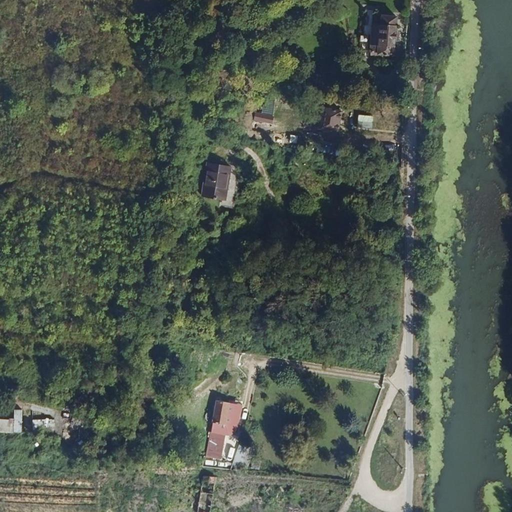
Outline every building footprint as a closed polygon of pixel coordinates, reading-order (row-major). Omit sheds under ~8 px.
[(395,54),(398,13),(381,12),(380,22),(372,21),(370,50),(378,51),(378,53),(395,54)] [(258,105),(256,121),(273,123),(275,108),(258,105)] [(339,132),(343,109),(322,105),(317,128),(339,132)] [(225,200),(232,165),(207,161),(201,196),(225,200)] [(230,402),(215,399),(212,422),(213,422),(227,424),(230,402)] [(242,404),(230,402),(227,424),(213,422),(211,433),(226,436),(231,435),(235,432),(238,427),(242,404)] [(33,418),(33,430),(55,430),(55,418),(33,418)] [(0,434),(14,434),(14,419),(0,419),(0,434)] [(224,450),(226,436),(211,433),(209,447),(224,450)] [(242,485),(254,450),(241,445),(229,480),(242,485)]
